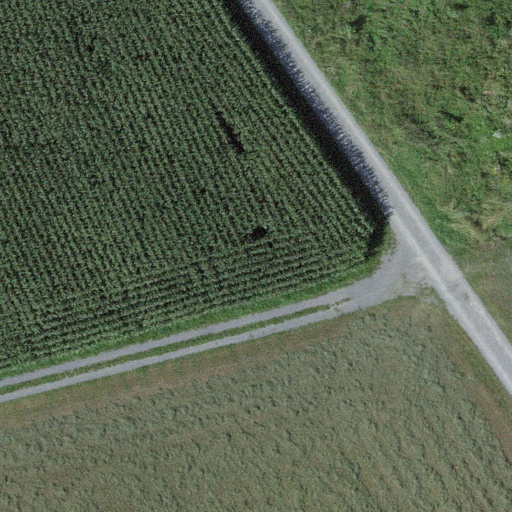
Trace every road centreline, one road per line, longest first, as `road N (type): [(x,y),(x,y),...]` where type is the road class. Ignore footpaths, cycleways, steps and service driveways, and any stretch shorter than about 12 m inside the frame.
road 1 (track): [(511,256),(0,391)]
road 2 (track): [(511,377),(251,0)]
